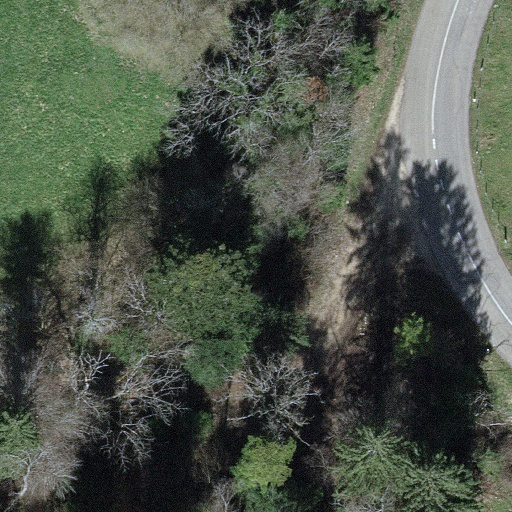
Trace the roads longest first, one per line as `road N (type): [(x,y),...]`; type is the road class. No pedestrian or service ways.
road 1 (track): [(441,212),(295,352),(237,455),(225,511)]
road 2 (tertiary): [(511,327),(459,250),(426,163),(424,63),(441,0)]
